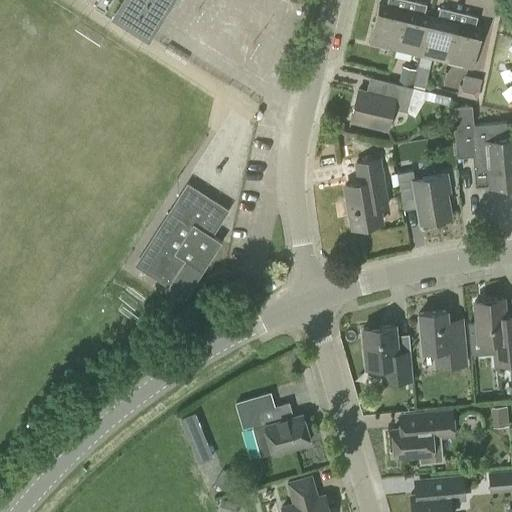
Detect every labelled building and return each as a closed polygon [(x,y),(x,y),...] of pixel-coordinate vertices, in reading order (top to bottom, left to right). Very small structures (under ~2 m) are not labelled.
[(148,39),(172,0),(123,0),(113,16),(148,39)] [(395,49),(406,6),(398,4),(399,0),(387,0),(386,5),(379,3),(369,43),(395,49)] [(421,55),(430,16),(424,14),(426,4),(415,1),(413,8),(406,6),(395,49),(421,55)] [(446,61),(457,18),(449,16),(451,10),(440,7),(437,18),(430,16),(421,55),(446,61)] [(457,18),(446,61),(473,68),(482,29),(475,27),(478,16),(466,13),(464,20),(457,18)] [(412,86),(416,69),(402,66),(398,82),(412,86)] [(424,86),(427,76),(416,74),(413,84),(424,86)] [(463,74),(461,96),(482,98),(484,77),(463,74)] [(388,81),(384,98),(357,91),(349,121),(386,131),(392,107),(407,111),(411,96),(423,99),(425,90),(388,81)] [(467,104),(451,106),(455,155),(472,153),(474,183),(487,181),(488,187),(511,185),(511,123),(506,124),(506,121),(469,124),(467,104)] [(352,230),(381,225),(378,210),(386,208),(377,161),(353,166),(357,185),(344,187),(352,230)] [(414,179),(412,170),(397,173),(400,188),(414,186),(420,223),(450,218),(446,192),(450,192),(447,173),(414,179)] [(187,184),(136,264),(169,285),(186,296),(202,271),(221,241),(211,234),(226,210),(187,184)] [(511,314),(505,315),(503,298),(474,301),(476,320),(467,321),(469,341),(493,339),(495,363),(511,361),(511,314)] [(449,339),(446,310),(418,313),(422,350),(435,349),(436,366),(465,364),(463,338),(449,339)] [(397,353),(395,324),(362,327),(366,366),(382,365),(384,381),(412,378),(410,352),(397,353)] [(301,414),(276,422),(267,393),(270,393),(269,392),(235,403),(243,427),(252,425),(257,441),(269,438),(273,452),(309,441),(301,414)] [(493,426),(508,425),(506,405),(491,406),(493,426)] [(198,460),(213,454),(195,409),(180,415),(198,460)] [(432,439),(430,426),(453,424),(452,410),(400,415),(401,428),(392,428),(395,456),(419,454),(420,462),(443,460),(441,438),(432,439)] [(490,492),(511,489),(511,476),(511,469),(488,471),(490,492)] [(316,496),(311,475),(287,482),(293,503),(280,507),(281,511),(329,511),(325,494),(316,496)] [(412,511),(450,511),(448,491),(464,489),(462,475),(416,480),(418,492),(410,493),(412,511)]
